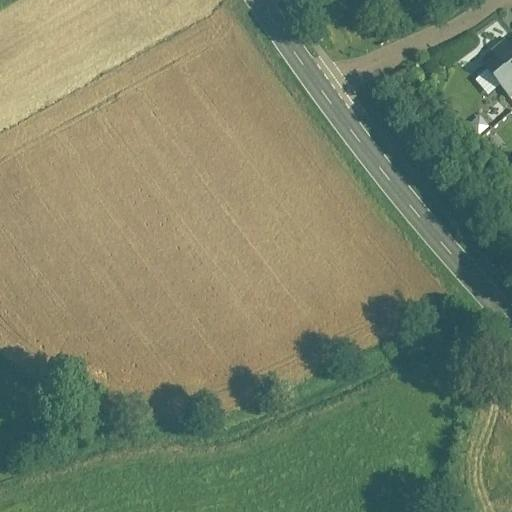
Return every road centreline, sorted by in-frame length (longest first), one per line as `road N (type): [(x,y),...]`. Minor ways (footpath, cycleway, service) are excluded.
road 1 (tertiary): [(511,325),(314,84)]
road 2 (residential): [(511,0),(314,84)]
